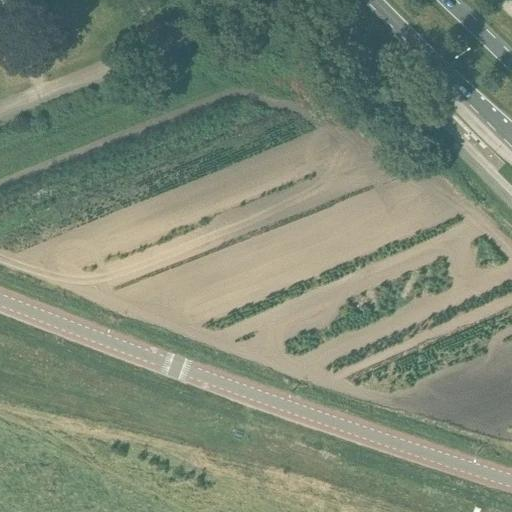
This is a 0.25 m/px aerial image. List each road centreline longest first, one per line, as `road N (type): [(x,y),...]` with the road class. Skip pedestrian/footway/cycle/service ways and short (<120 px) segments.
road 1 (unclassified): [(511,480),(0,300)]
road 2 (primary): [(371,0),(511,140)]
